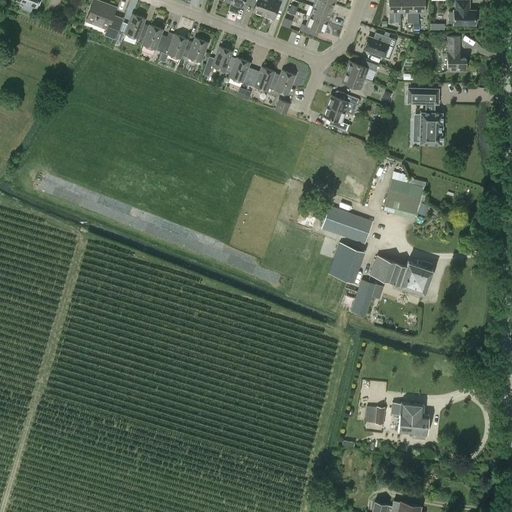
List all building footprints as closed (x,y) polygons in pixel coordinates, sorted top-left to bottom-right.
[(97,0),(93,0),(86,20),(107,28),(105,34),(114,38),(121,18),(113,15),(116,7),(97,0)] [(253,0),(256,1),(252,11),(263,15),(268,0),(253,0)] [(286,0),(279,0),(268,0),(263,15),(273,19),(277,8),(282,11),(286,0)] [(334,3),(324,0),(314,0),(312,6),(331,13),(334,3)] [(401,13),(400,0),(387,0),(388,13),(388,22),(394,23),(394,13),(401,13)] [(412,0),(400,0),(401,13),(407,13),(407,23),(412,23),(412,0)] [(424,0),(412,0),(412,23),(412,33),(419,33),(420,22),(418,22),(418,12),(425,12),(424,0)] [(475,20),(477,20),(477,14),(475,14),(475,10),(469,10),(468,0),(455,0),(455,9),(453,9),(453,11),(448,11),(448,21),(452,21),(452,23),(475,24),(475,20)] [(312,6),(309,16),(327,23),(331,13),(312,6)] [(142,28),(143,23),(145,18),(132,13),(124,34),(137,38),(138,38),(143,40),(147,30),(142,28)] [(305,25),(301,23),(299,29),(316,36),(318,30),(324,32),(327,23),(309,16),(305,25)] [(284,17),(281,25),(289,28),(292,20),(284,17)] [(143,40),(142,44),(155,49),(161,51),(165,41),(167,36),(161,34),(163,29),(149,24),(147,30),(143,40)] [(119,32),(114,44),(118,45),(123,33),(119,32)] [(171,43),(165,41),(161,51),(167,53),(167,54),(180,59),(181,55),(185,44),(187,38),(174,33),(171,43)] [(368,36),(363,49),(383,57),(388,44),(388,43),(390,38),(378,33),(376,39),(368,36)] [(466,58),(460,58),(460,50),(460,35),(446,36),(446,44),(447,51),(447,71),(466,70),(466,58)] [(208,42),(195,37),(191,46),(185,44),(181,55),(187,56),(187,57),(200,62),(208,42)] [(225,71),(230,73),(234,62),(228,60),(232,51),(219,46),(211,66),(224,71),(225,71)] [(237,57),(236,58),(234,62),(230,73),(229,77),(242,82),(242,81),(248,84),(252,73),(246,71),(250,61),(237,57)] [(349,61),(345,71),(364,78),(368,68),(375,71),(377,65),(365,60),(363,66),(349,61)] [(275,71),(261,66),(258,75),(252,73),(248,84),(254,86),(267,91),(268,87),(273,76),(275,71)] [(295,74),(282,69),(278,79),(273,76),(268,87),(274,89),(274,90),(287,95),(295,74)] [(364,78),(345,71),(341,81),(355,86),(353,92),(365,97),(367,90),(360,88),(364,78)] [(440,124),(441,124),(442,113),(433,113),(434,104),(438,104),(438,89),(428,89),(408,88),(407,103),(425,103),(425,108),(425,112),(421,112),(421,113),(417,113),(416,142),(420,142),(420,143),(441,144),(441,132),(440,132),(440,124)] [(380,103),(386,105),(391,93),(384,91),(380,103)] [(330,94),(326,105),(345,112),(349,102),(356,104),(358,98),(346,94),(344,99),(330,94)] [(290,103),(277,98),(274,109),(286,113),(290,103)] [(346,131),(348,124),(341,122),(345,112),(326,105),(322,115),(336,120),(334,125),(346,131)] [(388,189),(382,210),(413,218),(419,197),(388,189)] [(429,205),(421,202),(416,212),(424,216),(429,205)] [(364,244),(373,220),(329,205),(320,228),(364,244)] [(364,251),(339,242),(327,273),(354,282),(364,251)] [(376,255),(369,274),(399,284),(424,293),(432,269),(431,269),(433,263),(421,259),(420,265),(407,260),(406,265),(376,255)] [(365,315),(376,283),(361,278),(350,310),(365,315)] [(400,414),(399,421),(427,424),(428,414),(423,413),(424,405),(401,402),(401,403),(392,401),(390,413),(400,414)] [(385,407),(376,406),(375,422),(383,423),(385,407)] [(426,434),(427,424),(399,421),(398,431),(412,433),(411,438),(425,439),(425,434),(426,434)] [(389,511),(418,511),(420,505),(400,501),(393,499),(390,509),(389,511)] [(385,511),(387,503),(374,500),(370,511),(359,511),(346,508),(345,511),(385,511)]
